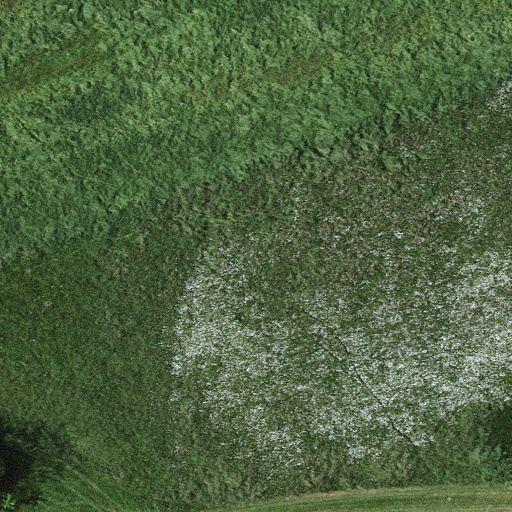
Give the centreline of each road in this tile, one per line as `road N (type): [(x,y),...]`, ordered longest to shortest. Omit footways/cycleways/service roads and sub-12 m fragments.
road 1 (track): [(252,511),(511,494)]
road 2 (track): [(0,445),(53,461),(143,511)]
